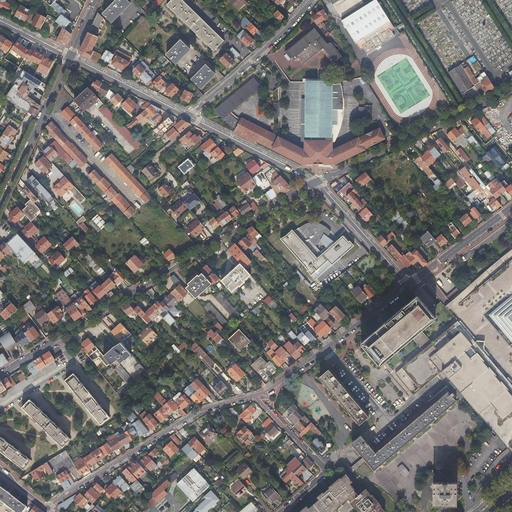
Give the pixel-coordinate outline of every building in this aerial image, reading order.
[(0,0),(0,8),(8,12),(11,5),(5,1),(5,0),(0,0)] [(43,0),(61,14),(62,16),(66,12),(54,2),(55,0),(43,0)] [(105,20),(110,25),(130,4),(125,0),(116,0),(103,14),(107,18),(105,20)] [(182,0),(171,0),(166,5),(214,51),(224,41),(182,0)] [(227,0),(240,12),(250,1),(248,0),(227,0)] [(274,14),(280,21),(284,17),(267,0),(260,0),(274,13),(274,14)] [(363,48),(367,53),(375,48),(378,46),(379,46),(383,44),(382,43),(385,41),(385,42),(394,36),(391,31),(393,30),(393,28),(389,22),(390,22),(376,0),(374,0),(341,20),(355,43),(356,43),(359,49),(361,50),(363,48)] [(25,20),(28,22),(32,15),(33,12),(29,11),(30,10),(29,10),(29,9),(28,10),(19,5),(14,15),(24,21),(25,20)] [(145,13),(148,15),(155,8),(153,5),(145,13)] [(311,17),(316,24),(328,17),(323,10),(311,17)] [(32,15),(28,22),(32,23),(32,24),(40,28),(41,26),(46,18),(37,13),(35,17),(32,15)] [(89,31),(95,34),(103,18),(97,13),(89,31)] [(69,26),(72,23),(62,16),(61,14),(55,21),(63,27),(64,28),(65,28),(67,25),(67,24),(69,26)] [(137,21),(141,26),(146,21),(142,16),(137,21)] [(265,40),(267,39),(245,17),(242,20),(241,23),(239,25),(246,31),(247,29),(253,35),(256,31),(257,32),(263,37),(263,38),(265,40)] [(62,45),(66,44),(71,34),(64,28),(63,27),(57,38),(54,37),(54,38),(44,32),(46,29),(41,26),(40,28),(38,33),(62,45)] [(321,50),(333,64),(342,57),(330,42),(327,44),(321,37),(320,38),(319,36),(320,35),(314,28),(285,52),(291,59),(292,58),(294,60),(298,57),(304,64),(321,50)] [(237,36),(247,46),(248,46),(249,46),(250,44),(250,43),(253,40),(243,30),(237,36)] [(79,51),(80,55),(97,63),(101,55),(92,51),(98,37),(88,33),(79,51)] [(0,48),(7,52),(12,43),(6,39),(0,48)] [(166,55),(176,64),(190,50),(180,40),(166,55)] [(219,60),(227,68),(234,61),(239,55),(232,47),(229,51),(231,53),(228,56),(226,53),(219,60)] [(105,50),(101,59),(109,63),(114,54),(105,50)] [(111,64),(118,68),(124,58),(122,57),(121,58),(117,55),(116,56),(115,55),(113,58),(114,59),(111,64)] [(118,68),(124,72),(130,63),(125,61),(126,60),(124,58),(118,68)] [(136,62),(131,68),(136,73),(135,74),(139,78),(148,69),(149,68),(147,65),(148,64),(146,63),(145,64),(143,61),(139,65),(136,62)] [(447,72),(461,94),(474,86),(461,66),(460,64),(447,72)] [(474,86),(480,95),(494,88),(484,72),(480,74),(480,76),(477,78),(479,81),(476,83),(474,79),(472,76),(465,64),(461,66),(474,86)] [(191,79),(201,89),(215,75),(205,65),(191,79)] [(151,83),(157,77),(155,75),(152,78),(146,73),(149,70),(148,69),(139,78),(148,87),(151,83)] [(158,87),(161,89),(163,87),(166,84),(160,78),(165,74),(163,72),(157,77),(151,83),(157,88),(158,87)] [(28,112),(35,117),(36,114),(42,101),(34,97),(35,97),(27,93),(25,92),(29,86),(24,82),(24,81),(18,77),(18,78),(17,78),(16,79),(15,80),(15,81),(15,82),(14,83),(6,95),(12,100),(11,102),(15,105),(14,106),(20,110),(21,109),(27,113),(28,112)] [(231,127),(235,128),(240,119),(238,118),(233,114),(230,111),(260,86),(253,78),(214,110),(221,118),(222,118),(225,122),(231,127)] [(98,91),(102,83),(97,81),(95,84),(93,83),(91,87),(98,91)] [(304,142),(331,142),(332,114),(343,114),(343,112),(344,111),(344,109),(344,108),(344,106),(344,105),(344,103),(345,101),(344,97),(344,95),(344,93),(344,91),(343,88),(342,86),(333,86),(333,83),(307,82),(306,125),(301,124),(300,142),(304,142)] [(110,87),(102,83),(98,91),(100,92),(100,93),(101,94),(104,96),(100,101),(104,104),(104,105),(110,100),(116,95),(110,90),(109,89),(110,87)] [(165,90),(171,96),(178,90),(172,84),(170,85),(168,83),(166,84),(163,87),(165,90)] [(76,99),(74,100),(84,111),(85,109),(87,108),(88,109),(96,101),(95,100),(98,98),(88,87),(76,99)] [(181,99),(189,102),(193,94),(185,91),(181,99)] [(123,100),(118,93),(116,95),(110,100),(115,106),(123,100)] [(122,106),(130,113),(137,105),(129,98),(122,106)] [(151,104),(147,102),(141,107),(144,110),(151,104)] [(151,104),(144,110),(136,117),(139,121),(145,116),(148,114),(151,118),(157,113),(161,109),(151,104)] [(136,149),(141,144),(139,142),(132,135),(125,127),(110,111),(105,106),(100,110),(136,149)] [(62,113),(70,121),(76,116),(67,108),(62,113)] [(157,113),(151,118),(155,122),(156,121),(158,123),(161,120),(160,118),(161,117),(157,113)] [(70,121),(78,130),(84,125),(79,120),(76,116),(70,121)] [(0,138),(0,146),(4,150),(12,139),(13,139),(15,136),(14,136),(21,126),(9,117),(3,125),(7,128),(0,138)] [(168,117),(158,126),(159,128),(162,124),(164,126),(161,128),(164,132),(174,123),(168,117)] [(487,138),(491,135),(484,126),(480,120),(477,117),(470,122),(478,131),(481,128),(484,132),(483,133),(487,138)] [(484,126),(488,123),(483,117),(480,120),(484,126)] [(240,119),(235,128),(233,132),(240,135),(240,134),(249,139),(249,140),(255,143),(256,141),(271,148),(302,163),(304,163),(304,164),(332,164),(334,164),(364,149),(385,139),(379,127),(363,135),(363,126),(357,125),(357,135),(359,137),(331,151),(331,142),(304,142),(304,150),(277,136),(241,118),(240,119)] [(128,125),(131,128),(138,122),(135,119),(128,125)] [(176,124),(175,125),(181,132),(191,124),(181,120),(176,124)] [(45,128),(50,133),(55,128),(50,123),(45,128)] [(484,126),(491,135),(495,131),(488,123),(484,126)] [(78,130),(89,142),(95,137),(84,125),(78,130)] [(464,126),(458,130),(461,134),(466,131),(467,132),(468,131),(464,126)] [(50,133),(53,137),(59,132),(55,128),(50,133)] [(166,134),(171,140),(178,134),(173,128),(166,134)] [(461,134),(460,134),(455,128),(447,134),(455,144),(461,139),(466,146),(469,144),(461,134)] [(180,139),(181,140),(191,132),(189,131),(180,139)] [(53,137),(61,146),(67,141),(59,132),(53,137)] [(191,132),(181,140),(184,144),(186,142),(187,142),(195,135),(194,134),(193,135),(191,132)] [(195,135),(187,142),(191,147),(195,143),(196,144),(203,139),(199,135),(197,137),(195,135)] [(103,146),(99,141),(95,137),(89,142),(98,151),(103,146)] [(436,141),(446,154),(451,149),(442,137),(436,141)] [(203,153),(206,157),(207,157),(217,147),(219,146),(213,139),(211,140),(210,138),(201,146),(205,151),(203,153)] [(54,140),(50,145),(57,152),(67,163),(72,159),(54,140)] [(61,146),(72,158),(78,153),(67,141),(61,146)] [(430,142),(425,146),(429,151),(434,157),(439,153),(436,149),(433,145),(430,142)] [(49,143),(41,151),(45,155),(49,160),(57,152),(50,145),(49,143)] [(0,159),(3,162),(9,153),(4,150),(0,146),(0,159)] [(217,147),(207,157),(212,164),(216,160),(217,160),(224,154),(221,151),(217,147)] [(457,150),(466,162),(470,159),(460,148),(457,150)] [(428,166),(436,159),(434,157),(429,151),(421,157),(428,166)] [(78,153),(72,158),(81,166),(86,161),(78,153)] [(106,159),(110,164),(115,159),(111,154),(106,159)] [(48,161),(44,156),(35,164),(44,173),(52,165),(48,161)] [(421,157),(420,156),(415,160),(413,161),(415,162),(416,161),(422,168),(429,176),(431,174),(433,172),(428,166),(421,157)] [(110,164),(114,168),(119,163),(115,159),(110,164)] [(178,167),(184,174),(188,171),(187,170),(190,168),(191,169),(194,166),(188,159),(178,167)] [(247,166),(253,174),(260,168),(254,160),(247,166)] [(114,168),(141,197),(146,192),(131,175),(125,169),(119,163),(114,168)] [(141,171),(150,181),(160,172),(154,166),(153,167),(150,164),(141,171)] [(135,171),(130,165),(125,169),(131,175),(135,171)] [(467,197),(472,203),(474,201),(471,197),(475,194),(477,197),(482,192),(487,198),(490,200),(490,199),(492,201),(489,204),(495,211),(498,208),(498,207),(501,205),(496,198),(490,190),(473,170),(471,168),(468,171),(470,174),(480,185),(476,189),(473,191),(466,197),(467,197)] [(97,184),(103,179),(94,170),(88,175),(97,184)] [(271,185),(278,196),(289,189),(289,186),(276,171),(274,173),(277,177),(276,178),(277,179),(271,185)] [(252,187),(256,184),(252,178),(248,172),(236,181),(245,193),(249,190),(250,191),(253,188),(252,187)] [(361,187),(371,179),(365,172),(356,180),(361,187)] [(466,177),(476,189),(480,185),(470,174),(466,177)] [(51,202),(54,199),(32,175),(27,180),(31,184),(34,187),(35,186),(43,194),(41,196),(48,204),(51,202)] [(85,198),(80,193),(65,177),(53,188),(61,196),(69,189),(73,194),(73,196),(80,203),(85,198)] [(451,177),(443,184),(446,188),(453,183),(454,183),(453,184),(455,185),(456,184),(451,177)] [(84,181),(90,188),(92,186),(86,179),(84,181)] [(105,192),(110,187),(103,179),(97,184),(105,192)] [(494,179),(491,182),(499,192),(500,191),(502,193),(506,189),(505,189),(501,183),(500,182),(498,183),(494,179)] [(504,180),(501,183),(505,189),(506,188),(510,193),(511,192),(511,191),(511,185),(511,184),(509,186),(504,180)] [(490,190),(496,198),(500,195),(498,193),(499,192),(491,182),(488,185),(491,189),(490,190)] [(342,199),(346,196),(351,192),(354,189),(349,183),(337,193),(342,199)] [(163,199),(171,192),(169,190),(168,191),(162,184),(155,190),(163,199)] [(464,185),(460,189),(464,194),(466,197),(473,191),(471,188),(468,190),(464,185)] [(26,186),(22,190),(30,199),(35,204),(39,201),(34,195),(26,186)] [(108,195),(113,190),(110,187),(105,192),(108,195)] [(191,196),(183,203),(187,207),(190,210),(201,201),(191,188),(187,192),(191,196)] [(346,196),(352,203),(357,199),(360,195),(359,194),(354,189),(351,192),(346,196)] [(112,200),(117,195),(113,190),(108,195),(112,200)] [(147,203),(152,198),(147,192),(146,192),(141,197),(147,203)] [(482,192),(477,197),(476,197),(481,203),(487,198),(482,192)] [(122,199),(117,195),(112,200),(116,204),(122,199)] [(363,206),(367,203),(363,198),(359,202),(357,199),(352,203),(355,205),(354,206),(358,210),(359,210),(363,206)] [(35,204),(30,199),(25,204),(27,207),(22,212),(24,214),(31,222),(32,223),(38,218),(36,216),(41,211),(35,204)] [(125,203),(122,199),(116,204),(120,208),(125,203)] [(184,210),(187,207),(183,203),(180,199),(170,208),(177,216),(181,212),(183,209),(184,210)] [(239,210),(244,217),(245,216),(244,214),(252,209),(249,205),(246,200),(244,201),(246,205),(239,210)] [(395,214),(398,212),(398,211),(390,201),(388,203),(392,208),(391,209),(395,214)] [(252,209),(254,211),(258,208),(253,202),(249,205),(252,209)] [(129,207),(125,203),(120,208),(124,213),(129,207)] [(99,212),(102,215),(109,208),(107,205),(99,212)] [(466,213),(467,213),(472,219),(474,218),(476,216),(477,217),(481,214),(473,205),(468,209),(469,211),(466,213)] [(365,208),(363,206),(359,210),(358,210),(358,211),(360,213),(359,214),(366,221),(373,216),(366,208),(365,208)] [(22,212),(17,207),(15,209),(14,210),(21,217),(24,214),(22,212)] [(135,213),(129,207),(124,213),(129,218),(135,213)] [(227,212),(232,219),(239,213),(234,207),(227,212)] [(13,211),(11,213),(18,220),(21,217),(14,210),(13,211)] [(214,229),(220,224),(216,220),(210,211),(205,215),(205,219),(214,229)] [(220,224),(222,226),(232,219),(227,212),(216,220),(220,224)] [(393,223),(396,227),(400,224),(396,220),(401,216),(398,212),(395,214),(390,218),(393,222),(393,223)] [(18,220),(11,213),(10,214),(11,214),(8,217),(14,224),(18,220)] [(459,220),(464,226),(472,219),(467,213),(463,216),(462,215),(461,216),(462,217),(459,220)] [(97,215),(89,223),(98,233),(106,224),(97,215)] [(394,229),(396,227),(393,223),(389,218),(387,220),(394,229)] [(201,230),(205,227),(199,220),(198,219),(188,228),(196,236),(200,233),(199,232),(201,230)] [(32,223),(31,222),(29,224),(28,225),(35,232),(38,229),(32,223)] [(306,268),(307,269),(307,271),(308,272),(309,273),(315,280),(354,245),(350,241),(349,242),(343,236),(335,243),(327,237),(330,231),(329,230),(327,228),(323,225),(320,224),(317,223),(315,223),(312,222),(310,222),(309,223),(308,223),(305,224),(280,239),(306,268)] [(448,230),(454,237),(460,233),(455,227),(451,222),(448,225),(451,228),(448,230)] [(82,223),(79,226),(80,227),(86,233),(89,230),(82,223)] [(95,235),(97,233),(88,223),(86,225),(95,235)] [(27,225),(25,227),(32,235),(35,232),(28,225),(27,225)] [(246,230),(249,233),(253,237),(259,234),(252,226),(246,230)] [(32,235),(25,227),(24,228),(25,229),(22,232),(28,238),(32,235)] [(187,228),(195,237),(196,236),(188,228),(187,228)] [(420,238),(428,247),(436,240),(435,239),(428,231),(420,238)] [(388,242),(391,240),(396,236),(392,232),(389,235),(386,238),(382,234),(380,236),(380,235),(377,237),(378,238),(377,239),(384,246),(388,242)] [(246,237),(252,244),(254,247),(257,249),(258,251),(260,249),(256,245),(257,245),(255,243),(257,241),(256,240),(253,237),(249,233),(246,237)] [(397,237),(403,244),(408,240),(402,233),(397,237)] [(34,252),(17,234),(6,245),(14,252),(23,263),(27,259),(32,265),(39,259),(34,253),(34,252)] [(436,240),(440,246),(447,240),(442,234),(435,239),(436,240)] [(51,244),(44,236),(42,238),(41,239),(48,247),(51,244)] [(72,236),(68,240),(63,245),(67,250),(74,243),(75,244),(77,246),(79,244),(72,236)] [(240,248),(243,252),(245,250),(252,244),(246,237),(239,243),(241,246),(240,248)] [(45,249),(48,247),(41,239),(41,240),(38,242),(45,249)] [(0,250),(5,255),(7,258),(14,252),(6,245),(4,242),(0,246),(0,250)] [(41,253),(45,249),(38,242),(37,243),(38,244),(35,247),(41,253)] [(389,249),(392,252),(397,248),(398,247),(394,243),(391,245),(388,248),(387,249),(388,250),(389,249)] [(245,260),(248,257),(243,252),(240,248),(238,246),(231,252),(234,255),(236,257),(239,255),(243,258),(245,260)] [(417,250),(424,258),(428,255),(421,246),(416,250),(417,250)] [(395,257),(398,259),(399,258),(402,256),(401,254),(399,253),(401,251),(398,247),(397,248),(392,252),(394,256),(395,257)] [(169,261),(176,256),(174,254),(169,249),(163,255),(169,261)] [(262,261),(264,259),(265,258),(258,251),(257,249),(255,251),(253,253),(256,256),(257,256),(262,261)] [(461,294),(453,300),(455,303),(457,305),(499,270),(511,258),(511,249),(466,289),(461,294)] [(419,262),(423,267),(428,263),(424,258),(417,250),(412,254),(419,262)] [(55,254),(52,257),(59,264),(65,258),(58,251),(56,253),(55,254)] [(412,264),(414,266),(419,262),(412,254),(410,251),(406,254),(409,257),(407,258),(412,264)] [(407,268),(412,264),(407,258),(405,255),(404,254),(402,256),(399,258),(407,268)] [(126,263),(134,272),(143,264),(134,255),(126,263)] [(363,267),(365,269),(371,262),(365,256),(356,266),(360,270),(363,267)] [(59,264),(52,257),(51,258),(52,258),(49,261),(55,268),(59,264)] [(106,281),(110,278),(109,276),(97,263),(92,258),(88,262),(106,281)] [(240,263),(234,268),(245,280),(251,275),(240,263)] [(212,284),(219,278),(214,272),(207,264),(201,269),(203,272),(202,273),(211,283),(212,284)] [(73,271),(70,267),(66,271),(63,273),(66,276),(73,271)] [(234,268),(221,280),(231,292),(245,280),(234,268)] [(294,271),(301,279),(308,287),(311,285),(296,269),(294,271)] [(114,272),(109,276),(110,278),(116,284),(117,286),(120,283),(121,283),(120,282),(121,282),(119,280),(120,280),(122,281),(123,281),(125,279),(125,278),(118,270),(115,273),(114,272)] [(207,288),(211,283),(202,273),(199,276),(198,274),(196,276),(191,280),(187,283),(189,285),(186,287),(195,298),(201,292),(207,288)] [(176,283),(179,280),(174,274),(170,276),(176,283)] [(106,293),(116,284),(110,278),(106,281),(100,286),(106,293)] [(290,285),(288,283),(280,292),(281,293),(281,294),(290,285)] [(376,292),(369,284),(367,286),(366,285),(365,285),(364,286),(364,287),(365,288),(362,290),(367,296),(369,298),(369,297),(371,298),(372,296),(373,295),(376,292)] [(106,293),(100,286),(99,285),(97,287),(93,291),(95,294),(94,295),(98,300),(106,293)] [(187,293),(179,285),(171,293),(179,301),(187,293)] [(360,288),(353,294),(360,302),(367,296),(362,291),(360,288)] [(63,305),(75,320),(83,316),(69,298),(63,289),(55,294),(58,298),(63,305)] [(88,289),(81,295),(89,306),(97,300),(88,289)] [(453,300),(461,294),(457,289),(451,294),(446,298),(451,303),(453,300)] [(69,298),(83,316),(86,313),(83,309),(85,308),(88,312),(92,310),(89,306),(81,295),(78,292),(69,298)] [(177,301),(170,293),(162,301),(159,304),(165,310),(166,311),(173,305),(177,301)] [(237,321),(242,317),(219,293),(215,297),(214,297),(234,319),(237,321)] [(189,294),(183,300),(188,305),(194,300),(189,294)] [(511,295),(487,316),(511,345),(511,295)] [(421,332),(436,319),(429,310),(417,296),(360,343),(373,358),(380,366),(385,362),(413,338),(418,335),(421,332)] [(0,314),(5,320),(18,310),(15,307),(9,300),(8,300),(8,301),(9,300),(9,301),(6,305),(5,308),(0,308),(0,314)] [(23,306),(28,313),(36,307),(30,300),(25,304),(23,306)] [(159,304),(156,300),(153,302),(154,303),(152,306),(162,318),(169,325),(174,320),(172,318),(165,310),(159,304)] [(436,319),(448,310),(440,301),(438,303),(432,308),(429,310),(436,319)] [(224,328),(229,324),(209,302),(204,307),(224,328)] [(127,303),(121,307),(127,314),(134,310),(134,309),(127,303)] [(321,304),(314,310),(316,312),(323,320),(330,328),(332,329),(332,328),(331,327),(334,324),(327,317),(328,316),(327,315),(329,313),(330,314),(331,314),(329,313),(321,304)] [(41,323),(49,317),(40,305),(37,308),(40,312),(35,315),(41,323)] [(145,313),(138,306),(134,309),(134,310),(136,312),(141,317),(145,313)] [(162,318),(152,306),(145,313),(151,319),(155,324),(162,318)] [(179,311),(174,306),(174,307),(169,311),(174,316),(179,311)] [(331,314),(338,322),(340,320),(345,316),(337,306),(329,313),(331,314)] [(49,314),(54,322),(63,316),(60,312),(61,311),(58,307),(49,314)] [(311,318),(307,322),(321,337),(326,332),(327,334),(332,329),(330,328),(323,320),(316,312),(312,315),(315,318),(317,316),(322,322),(318,326),(311,318)] [(145,313),(141,317),(147,323),(151,319),(145,313)] [(291,313),(288,316),(294,322),(296,319),(291,313)] [(458,321),(441,335),(451,346),(467,332),(458,321)] [(27,331),(33,327),(29,322),(22,327),(26,332),(27,331)] [(120,322),(115,327),(123,335),(128,330),(120,322)] [(224,329),(218,322),(214,325),(217,329),(220,332),(224,329)] [(148,325),(142,331),(151,340),(157,334),(148,325)] [(306,328),(303,325),(300,327),(299,328),(303,332),(304,334),(313,343),(315,341),(314,340),(316,339),(307,329),(306,328)] [(25,333),(31,341),(39,335),(33,326),(33,327),(27,331),(26,332),(25,333)] [(113,329),(111,331),(120,342),(121,342),(123,340),(125,338),(123,335),(115,327),(113,329)] [(219,335),(218,334),(215,331),(215,330),(213,332),(210,329),(207,332),(208,334),(216,343),(221,338),(219,335)] [(237,331),(248,343),(251,341),(239,329),(237,331)] [(27,344),(31,341),(25,333),(23,331),(22,331),(23,332),(21,334),(19,335),(17,336),(17,337),(14,338),(14,339),(18,345),(19,347),(22,345),(24,344),(24,343),(26,342),(27,343),(27,344)] [(151,340),(142,331),(138,335),(147,345),(151,342),(149,341),(151,340)] [(239,351),(244,347),(247,344),(248,343),(237,331),(231,336),(228,339),(239,351)] [(10,349),(18,345),(14,339),(10,332),(0,338),(0,340),(5,349),(9,347),(10,349)] [(508,449),(509,448),(511,445),(511,385),(511,386),(482,351),(475,343),(467,332),(451,346),(441,335),(431,344),(423,350),(402,368),(395,374),(414,395),(420,390),(439,374),(441,373),(478,416),(497,437),(506,447),(508,449)] [(431,344),(421,332),(418,335),(413,338),(420,346),(423,350),(431,344)] [(303,333),(298,337),(306,346),(311,342),(303,333)] [(95,346),(88,338),(81,343),(88,351),(95,346)] [(272,339),(267,344),(274,351),(279,346),(272,339)] [(293,346),(289,341),(283,346),(294,358),(300,353),(293,346)] [(293,346),(300,353),(305,349),(298,341),(297,343),(296,342),(295,343),(296,343),(293,346)] [(477,343),(484,350),(486,349),(486,341),(479,341),(477,343)] [(103,355),(114,369),(119,364),(125,359),(125,360),(131,354),(121,342),(120,342),(113,346),(103,355)] [(176,355),(180,351),(173,344),(169,348),(171,350),(173,352),(176,355)] [(246,350),(252,356),(254,354),(252,351),(253,350),(247,344),(244,347),(246,349),(246,350)] [(214,363),(198,346),(193,351),(200,359),(202,357),(211,366),(214,363)] [(289,354),(282,346),(275,353),(276,354),(283,362),(286,359),(285,358),(289,354)] [(20,369),(23,372),(24,374),(25,379),(54,360),(55,360),(49,351),(20,369)] [(0,366),(0,367),(8,362),(3,354),(0,355),(0,366)] [(267,377),(274,372),(260,356),(258,358),(257,358),(254,354),(252,356),(251,356),(255,360),(254,362),(251,365),(263,378),(266,375),(267,377)] [(283,362),(276,354),(271,359),(278,366),(279,367),(281,366),(280,365),(283,362)] [(260,356),(274,372),(275,371),(273,369),(275,367),(270,361),(267,363),(261,356),(260,356)] [(0,402),(57,366),(54,360),(25,379),(20,382),(15,385),(12,387),(0,394),(0,402)] [(134,367),(143,377),(148,373),(146,371),(139,363),(134,367)] [(245,374),(236,363),(227,371),(237,381),(245,374)] [(135,383),(119,364),(114,369),(130,387),(135,383)] [(353,416),(360,424),(369,416),(329,369),(320,377),(327,386),(339,400),(353,416)] [(87,406),(96,419),(100,424),(109,417),(73,373),(65,380),(69,384),(79,397),(87,406)] [(255,374),(252,377),(256,380),(262,387),(263,386),(265,385),(259,378),(255,374)] [(7,377),(0,381),(0,382),(4,389),(11,385),(12,387),(15,385),(10,376),(7,378),(7,377)] [(226,391),(228,389),(220,380),(212,388),(220,395),(225,390),(226,391)] [(79,397),(69,384),(68,385),(78,398),(79,397)] [(197,404),(203,398),(196,390),(194,389),(193,387),(190,384),(189,384),(187,386),(187,385),(186,386),(187,387),(184,389),(185,390),(184,391),(188,395),(189,394),(189,395),(190,395),(189,396),(197,404)] [(203,384),(196,390),(203,398),(210,392),(203,384)] [(378,451),(386,460),(397,451),(413,437),(430,423),(446,408),(456,400),(448,391),(448,390),(445,387),(375,448),(377,450),(378,451)] [(158,392),(153,396),(158,401),(160,404),(163,407),(169,414),(178,407),(171,399),(169,401),(167,403),(164,399),(164,400),(158,392)] [(179,392),(172,398),(176,402),(180,407),(182,409),(186,405),(187,406),(191,403),(184,394),(183,395),(180,392),(179,392)] [(127,398),(123,401),(131,410),(132,411),(135,408),(127,398)] [(47,431),(58,442),(62,447),(70,439),(29,399),(22,407),(26,412),(38,423),(47,431)] [(295,405),(293,403),(287,409),(286,411),(287,412),(295,405)] [(251,405),(239,415),(241,417),(246,423),(251,419),(249,417),(256,411),(251,405)] [(294,409),(297,407),(295,405),(287,412),(289,414),(287,417),(291,420),(292,422),(294,424),(298,420),(301,418),(302,417),(294,409)] [(95,420),(96,419),(87,406),(85,407),(95,420)] [(161,422),(169,414),(163,407),(154,414),(161,422)] [(177,411),(182,416),(186,414),(182,409),(180,407),(177,410),(177,411)] [(239,415),(232,408),(228,409),(238,420),(241,417),(239,415)] [(136,432),(139,437),(144,433),(146,435),(149,432),(132,411),(131,410),(125,413),(130,421),(136,432)] [(38,423),(26,412),(25,413),(37,424),(38,423)] [(158,424),(149,414),(143,419),(152,430),(158,424)] [(311,422),(304,415),(302,417),(301,418),(302,418),(305,421),(309,424),(311,422)] [(266,427),(272,421),(269,418),(263,424),(266,427)] [(301,431),(303,430),(305,427),(304,426),(299,421),(298,420),(294,424),(301,431)] [(124,430),(125,432),(130,440),(130,441),(134,438),(133,436),(134,435),(133,434),(136,432),(130,421),(121,426),(124,430)] [(301,431),(299,434),(301,436),(310,428),(315,434),(313,436),(315,437),(316,436),(321,432),(311,422),(309,424),(306,426),(305,427),(303,430),(301,431)] [(276,430),(277,429),(271,423),(264,430),(267,432),(265,434),(269,437),(271,435),(273,437),(278,432),(276,430)] [(218,433),(209,424),(199,434),(208,443),(218,433)] [(237,434),(245,426),(243,424),(235,432),(237,434)] [(251,433),(245,426),(237,434),(243,440),(245,438),(249,441),(254,436),(251,433)] [(114,434),(121,446),(125,443),(130,440),(125,432),(124,430),(119,433),(118,432),(114,434)] [(57,443),(58,442),(47,431),(46,432),(57,443)] [(113,451),(121,446),(114,434),(106,439),(107,441),(108,443),(113,451)] [(180,442),(173,434),(170,436),(178,445),(180,442)] [(356,449),(365,441),(364,439),(360,435),(351,443),(355,447),(356,449)] [(19,464),(24,468),(31,459),(0,436),(0,450),(6,455),(6,456),(18,465),(19,464)] [(312,444),(321,453),(325,449),(323,448),(325,446),(316,436),(315,437),(312,441),(314,442),(312,444)] [(204,447),(195,437),(188,443),(197,453),(198,454),(204,448),(204,447)] [(286,442),(284,443),(283,444),(292,453),(294,451),(288,445),(292,442),(289,439),(286,442)] [(104,445),(99,448),(104,456),(113,451),(108,443),(107,441),(103,444),(104,445)] [(163,449),(170,456),(174,452),(173,451),(177,448),(171,441),(163,449)] [(386,460),(378,451),(377,450),(375,448),(373,449),(369,445),(365,441),(356,449),(365,459),(368,462),(374,470),(380,465),(386,460)] [(197,453),(188,443),(182,449),(187,455),(191,460),(192,460),(193,459),(198,454),(197,453)] [(91,454),(96,462),(101,458),(105,465),(108,462),(104,456),(99,448),(90,453),(91,454)] [(151,452),(148,455),(151,459),(154,456),(155,457),(159,453),(155,448),(152,451),(151,450),(150,451),(151,452)] [(174,452),(170,456),(178,449),(177,448),(173,451),(174,452)] [(65,470),(68,474),(70,472),(69,470),(75,466),(65,450),(47,462),(53,472),(49,474),(48,475),(51,479),(56,476),(65,470)] [(439,470),(442,469),(452,463),(453,462),(454,461),(455,460),(455,459),(456,458),(456,457),(456,455),(455,454),(454,453),(453,452),(452,452),(451,451),(449,451),(448,452),(447,452),(446,453),(445,454),(444,455),(444,456),(441,462),(439,463),(437,464),(436,464),(435,465),(435,466),(434,467),(434,468),(435,469),(436,470),(437,470),(438,470),(439,470)] [(83,461),(88,468),(92,466),(91,464),(96,462),(91,454),(83,458),(82,456),(83,455),(82,454),(80,455),(83,461)] [(148,455),(146,454),(140,460),(141,461),(143,463),(150,470),(153,468),(154,469),(157,466),(151,459),(148,455)] [(201,457),(198,454),(193,459),(196,462),(201,457)] [(313,464),(306,457),(304,459),(305,458),(304,457),(303,457),(301,455),(298,458),(308,469),(312,465),(313,464)] [(168,459),(165,456),(159,461),(162,464),(166,461),(167,460),(168,459)] [(288,467),(297,477),(302,472),(301,471),(302,470),(303,471),(306,469),(295,457),(286,465),(288,467)] [(130,465),(127,467),(137,478),(140,475),(143,478),(148,473),(135,460),(132,463),(132,462),(131,462),(129,464),(130,465)] [(162,464),(159,467),(161,469),(163,467),(168,463),(168,461),(167,460),(166,461),(162,464)] [(75,466),(80,474),(88,469),(88,468),(83,461),(75,466)] [(34,475),(38,482),(44,478),(40,470),(43,468),(45,467),(49,474),(53,472),(47,462),(30,472),(33,476),(34,475)] [(245,463),(236,471),(244,479),(248,476),(247,475),(251,470),(245,463)] [(409,476),(410,474),(403,466),(401,465),(397,469),(397,470),(403,478),(406,478),(409,476)] [(192,501),(210,485),(199,494),(196,491),(207,481),(194,467),(190,471),(186,474),(188,477),(188,476),(194,483),(191,485),(183,477),(176,483),(192,501)] [(290,478),(296,484),(297,483),(300,486),(303,483),(297,477),(288,467),(284,470),(285,471),(279,476),(285,483),(290,478)] [(126,468),(122,472),(131,482),(131,481),(133,483),(129,486),(135,493),(138,490),(138,491),(144,487),(126,468)] [(65,470),(56,476),(65,489),(74,484),(68,474),(65,470)] [(151,494),(153,496),(154,498),(164,489),(174,480),(177,477),(174,473),(151,494)] [(328,511),(329,511),(333,511),(342,505),(341,504),(347,499),(350,502),(350,503),(354,508),(355,508),(358,511),(384,511),(385,511),(379,506),(370,495),(365,489),(357,495),(353,490),(354,489),(350,484),(352,482),(345,474),(340,479),(339,478),(328,487),(329,488),(323,493),(322,492),(316,497),(319,500),(308,509),(306,506),(298,511),(328,511)] [(128,485),(119,475),(112,481),(113,482),(122,491),(128,485)] [(218,487),(224,481),(221,478),(219,480),(215,484),(218,487)] [(239,480),(236,483),(244,491),(247,489),(239,480)] [(122,491),(113,482),(108,487),(106,484),(102,488),(104,489),(107,492),(111,495),(115,499),(122,492),(122,491)] [(97,483),(93,487),(100,493),(104,489),(102,488),(97,483)] [(244,491),(236,483),(230,489),(238,497),(244,491)] [(432,483),(432,506),(456,506),(456,483),(432,483)] [(272,503),(280,496),(271,486),(267,490),(265,488),(261,492),(272,503)] [(0,501),(13,511),(23,511),(26,508),(18,501),(18,500),(15,498),(15,499),(0,487),(0,501)] [(100,495),(91,487),(83,496),(92,504),(100,495)] [(158,501),(162,497),(167,493),(165,491),(164,489),(154,498),(158,501)] [(205,511),(219,500),(211,490),(204,496),(206,499),(195,509),(192,511),(205,511)] [(84,511),(90,511),(95,506),(92,504),(83,496),(80,493),(77,496),(74,500),(82,508),(83,507),(86,510),(84,511)] [(146,504),(150,509),(158,501),(154,498),(153,496),(146,504)] [(69,505),(74,500),(71,497),(64,501),(69,505)] [(57,509),(60,511),(61,510),(63,511),(69,505),(64,501),(58,505),(57,505),(57,509)] [(238,511),(251,511),(256,508),(251,502),(238,511)]
